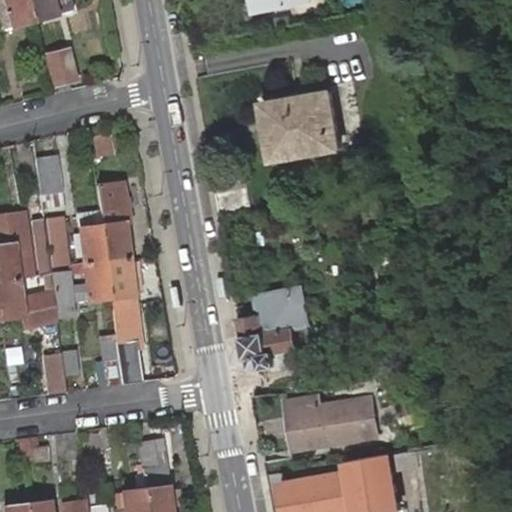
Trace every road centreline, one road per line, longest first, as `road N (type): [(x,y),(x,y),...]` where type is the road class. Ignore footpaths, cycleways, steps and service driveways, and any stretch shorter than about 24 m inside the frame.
road 1 (secondary): [(164,90),(218,391)]
road 2 (residential): [(0,423),(218,391)]
road 3 (residential): [(164,90),(0,127)]
road 4 (secondary): [(218,391),(241,511)]
